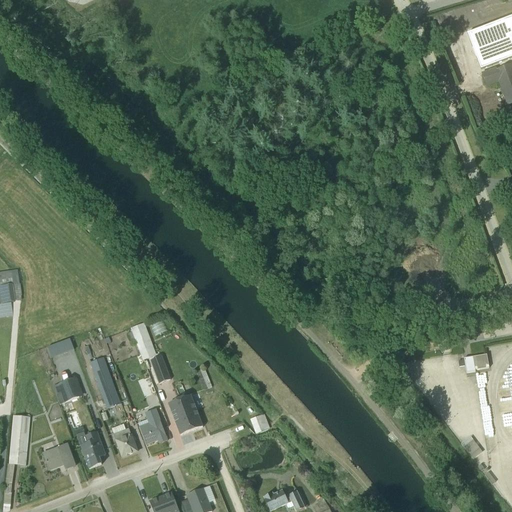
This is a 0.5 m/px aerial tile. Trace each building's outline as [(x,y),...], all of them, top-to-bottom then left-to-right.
[(473,53),(478,67),(500,59),(494,45),(473,53)] [(511,64),(496,71),(495,69),(481,74),(486,88),(498,84),(507,107),(511,104),(511,64)] [(0,273),(0,297),(1,305),(21,302),(17,271),(0,273)] [(150,325),(155,336),(168,330),(163,319),(150,325)] [(131,330),(155,394),(168,389),(144,325),(131,330)] [(101,412),(120,406),(92,329),(79,333),(103,400),(97,402),(101,412)] [(51,359),(74,351),(70,340),(47,349),(51,359)] [(178,347),(176,343),(157,350),(157,351),(155,352),(156,355),(167,352),(167,351),(175,348),(184,370),(188,369),(181,351),(179,352),(177,347),(178,347)] [(165,365),(178,360),(174,350),(162,355),(165,365)] [(488,370),(486,356),(463,360),(466,375),(475,373),(475,372),(488,370)] [(204,391),(212,388),(204,370),(196,373),(204,391)] [(123,381),(132,378),(130,372),(121,375),(123,381)] [(18,384),(26,382),(26,383),(31,382),(30,378),(29,379),(29,378),(30,378),(29,375),(25,376),(26,380),(25,380),(24,375),(19,376),(19,377),(16,377),(18,384)] [(59,406),(83,397),(76,379),(53,388),(59,406)] [(153,406),(158,404),(154,394),(150,396),(153,406)] [(180,437),(200,430),(192,407),(183,410),(183,411),(172,415),(173,419),(180,437)] [(159,445),(167,442),(156,411),(144,415),(147,421),(138,425),(146,446),(157,442),(159,445)] [(250,421),(256,436),(270,430),(264,416),(250,421)] [(19,467),(26,468),(26,466),(26,458),(28,458),(29,440),(28,440),(30,418),(13,417),(9,465),(8,465),(2,511),(7,511),(10,511),(14,466),(19,466),(19,467)] [(55,437),(65,433),(61,421),(51,425),(55,437)] [(122,459),(137,453),(134,445),(136,442),(134,438),(133,438),(132,436),(131,436),(128,430),(125,431),(123,426),(112,430),(113,435),(115,442),(115,444),(114,445),(116,449),(118,449),(122,459)] [(80,447),(89,471),(101,466),(99,459),(105,457),(96,434),(85,438),(84,434),(76,437),(81,447),(80,447)] [(65,471),(74,468),(66,446),(57,449),(54,442),(41,447),(43,454),(49,471),(64,466),(65,471)] [(469,457),(479,450),(473,442),(463,449),(469,457)] [(314,478),(311,474),(305,479),(308,484),(314,478)] [(491,486),(495,484),(488,474),(484,477),(491,486)] [(192,511),(210,511),(202,490),(186,496),(192,511)] [(269,511),(273,511),(286,506),(288,511),(293,508),(294,511),(298,511),(304,509),(297,493),(288,497),(288,498),(285,499),(282,492),(273,496),(272,494),(263,499),(269,511)] [(178,511),(171,495),(149,503),(152,511),(178,511)] [(318,505),(313,509),(315,511),(329,511),(330,511),(322,499),(316,502),(318,505)]
